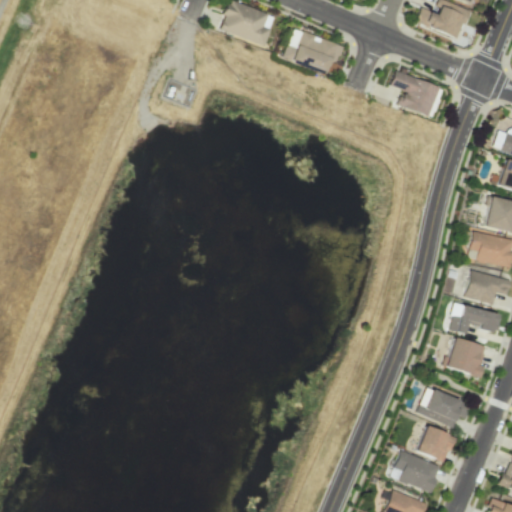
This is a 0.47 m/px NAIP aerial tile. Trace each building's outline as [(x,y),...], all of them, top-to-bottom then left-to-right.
[(227,0),(230,0),(264,13),(259,25),(267,28),(260,45),(217,28),(222,14),(219,13),(223,1),(227,3),(227,0)] [(453,38),(464,9),(438,0),(434,0),(430,13),(415,7),(410,23),(453,38)] [(299,30),(340,46),(337,55),(335,55),(332,61),(328,59),(323,72),(279,55),(283,44),(293,47),(299,30)] [(391,70),(434,87),(423,115),(393,103),(396,95),(400,96),(401,92),(404,93),(405,91),(386,83),(391,70)] [(511,129),(510,135),(493,130),(487,148),(511,156),(511,129)] [(491,186),(511,192),(511,162),(499,159),(491,186)] [(510,233),(511,225),(511,201),(484,196),(478,227),(510,233)] [(504,267),(509,240),(467,231),(464,248),(472,250),(470,260),(504,267)] [(491,292),(502,294),(505,278),(464,271),(459,298),(488,303),(491,292)] [(492,314),(458,305),(454,317),(448,315),(444,330),(460,334),(462,325),(488,331),(492,314)] [(439,367),(474,376),(482,347),(447,337),(439,367)] [(411,413),(447,427),(457,400),(427,388),(421,406),(415,404),(411,413)] [(410,451),(439,463),(450,437),(421,425),(410,451)] [(393,479),(425,493),(436,467),(396,450),(389,467),(397,470),(393,479)] [(494,485),(511,492),(511,458),(506,456),(494,485)] [(418,511),(422,503),(388,489),(378,511),(418,511)] [(511,511),(511,507),(487,498),(482,510),(486,511),(511,511)]
